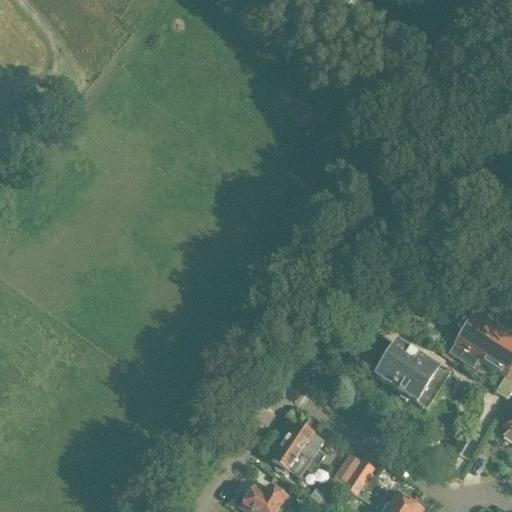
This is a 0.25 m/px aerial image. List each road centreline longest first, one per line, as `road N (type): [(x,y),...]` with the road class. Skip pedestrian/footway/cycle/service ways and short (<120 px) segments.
road 1 (unclassified): [(305,338),(511,7)]
road 2 (residential): [(197,511),(305,338)]
